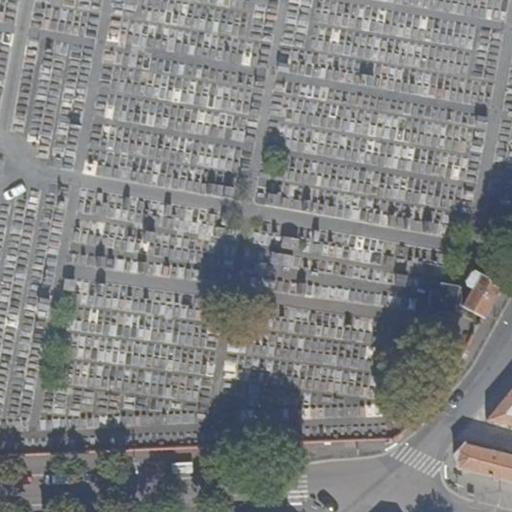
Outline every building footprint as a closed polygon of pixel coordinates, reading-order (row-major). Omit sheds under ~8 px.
[(486,276),(492,265),(480,259),(474,270),(486,276)] [(462,306),(484,318),(506,278),(500,275),(496,269),(494,262),(492,265),(486,276),(474,270),(470,272),(465,280),(467,285),(472,288),(462,306)] [(454,305),(459,286),(442,282),(440,290),(431,288),(427,305),(453,311),(454,305)] [(511,391),(487,421),(511,426),(511,391)] [(511,456),(467,445),(466,443),(454,455),(458,469),(511,482),(511,456)]
